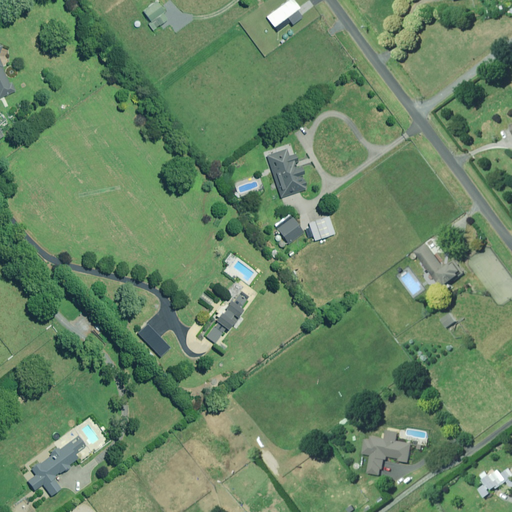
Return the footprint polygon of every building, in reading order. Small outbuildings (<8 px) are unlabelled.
[(164,12),(156,2),(143,12),(151,23),(148,25),(155,34),(158,32),(156,28),(167,20),(162,14),(164,12)] [(0,98),(14,93),(11,83),(8,84),(0,62),(0,52),(2,46),(0,44),(0,98)] [(280,198),(306,189),(305,186),(307,186),(305,180),(301,181),(300,176),(303,175),(300,166),(296,168),(293,159),(296,159),(292,147),(265,156),(280,198)] [(334,234),(328,217),(308,224),(310,229),(305,231),(309,240),(313,238),(314,241),(334,234)] [(303,234),(292,218),(277,229),(288,244),(303,234)] [(427,243),(410,256),(414,261),(419,257),(443,289),(464,273),(455,261),(445,268),(427,243)] [(224,309),(225,310),(222,315),(221,314),(204,336),(214,344),(225,330),(227,332),(233,323),(229,320),(233,316),(236,319),(242,311),(240,309),(248,298),(238,290),(224,309)] [(448,329),(458,322),(452,313),(442,320),(448,329)] [(399,433),(387,430),(386,434),(385,439),(372,437),(371,440),(366,439),(363,454),(372,456),(369,474),(381,476),(382,469),(384,469),(385,460),(388,460),(389,457),(400,459),(399,461),(409,463),(412,444),(397,441),(399,433)] [(30,468),(35,476),(27,482),(34,492),(42,485),(50,497),(61,489),(55,481),(57,479),(55,477),(70,467),(69,465),(77,459),(76,456),(86,449),(78,437),(59,450),(56,447),(49,452),(52,456),(40,464),(38,462),(30,468)] [(499,488),(508,482),(511,488),(511,487),(511,471),(510,469),(502,474),(499,471),(490,477),(486,472),(480,476),(486,485),(479,490),(485,499),(492,494),(490,492),(498,487),(499,488)]
